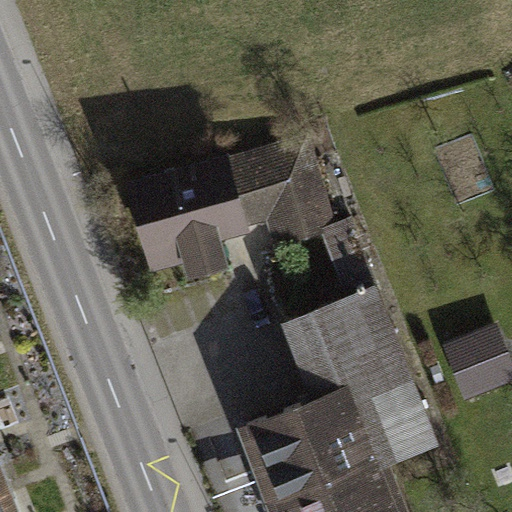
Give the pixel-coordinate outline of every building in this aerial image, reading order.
[(306,138),(133,184),(150,244),(182,234),(191,266),(224,258),(216,224),(244,218),(244,215),(272,208),(281,237),(327,226),(352,292),(375,283),(349,217),(331,224),(306,138)] [(247,423),(282,511),(401,511),(381,459),(435,438),(375,283),(352,292),(291,316),(322,394),(247,423)] [(471,356),(488,397),(511,387),(511,360),(504,342),(471,356)] [(270,511),(253,469),(227,480),(239,511),(270,511)] [(0,511),(9,511),(0,486),(0,511)]
